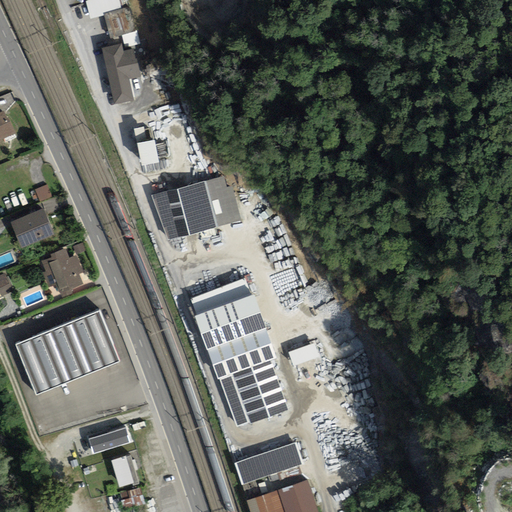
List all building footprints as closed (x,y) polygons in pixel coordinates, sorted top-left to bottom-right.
[(92,0),(85,4),(92,18),(104,16),(109,39),(133,35),(125,0),(92,0)] [(103,47),(114,100),(130,97),(126,75),(138,73),(135,59),(133,59),(131,49),(120,51),(119,44),(103,47)] [(0,135),(0,130),(10,126),(6,117),(4,118),(1,111),(0,111),(0,135)] [(152,138),(137,141),(141,161),(156,158),(152,138)] [(201,181),(151,194),(167,237),(213,225),(201,181)] [(44,182),(32,187),(37,199),(49,194),(44,182)] [(41,208),(12,220),(19,238),(36,232),(38,235),(50,230),(41,208)] [(62,249),(51,253),(52,256),(42,260),(46,271),(44,272),(48,284),(56,281),(61,295),(68,292),(66,287),(80,282),(75,272),(79,271),(73,256),(66,259),(62,249)] [(249,294),(243,279),(191,298),(197,314),(249,294)] [(98,308),(14,342),(35,393),(119,359),(98,308)] [(295,363),(322,354),(317,340),(291,350),(295,363)] [(237,368),(233,370),(250,418),(284,406),(267,358),(253,363),(237,368)] [(234,359),(220,363),(223,372),(237,367),(234,359)] [(124,426),(105,432),(109,446),(128,440),(124,426)] [(240,439),(228,443),(240,480),(263,473),(277,468),(291,464),(300,462),(294,442),(246,458),(240,439)] [(100,462),(95,444),(85,447),(91,465),(100,462)] [(129,453),(113,458),(120,483),(131,480),(132,483),(138,481),(129,453)] [(275,471),(268,474),(270,479),(277,477),(275,471)] [(253,476),(240,480),(246,499),(259,495),(253,476)] [(259,495),(246,499),(250,511),(317,511),(306,478),(259,495)] [(141,495),(139,487),(128,490),(129,498),(141,495)]
